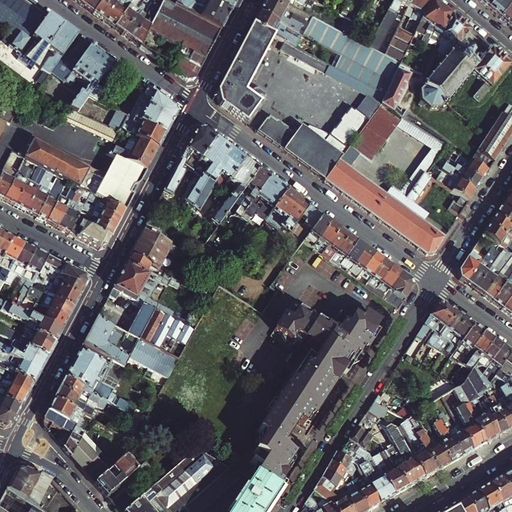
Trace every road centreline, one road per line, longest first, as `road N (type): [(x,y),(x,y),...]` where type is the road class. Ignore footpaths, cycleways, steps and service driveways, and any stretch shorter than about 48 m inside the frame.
road 1 (residential): [(192,105),(434,281)]
road 2 (residential): [(434,281),(284,511)]
road 3 (residential): [(12,448),(105,272)]
road 4 (residential): [(105,272),(192,105)]
road 5 (residential): [(47,0),(192,105)]
road 6 (residential): [(511,159),(434,281)]
road 7 (tertiary): [(511,450),(405,511)]
